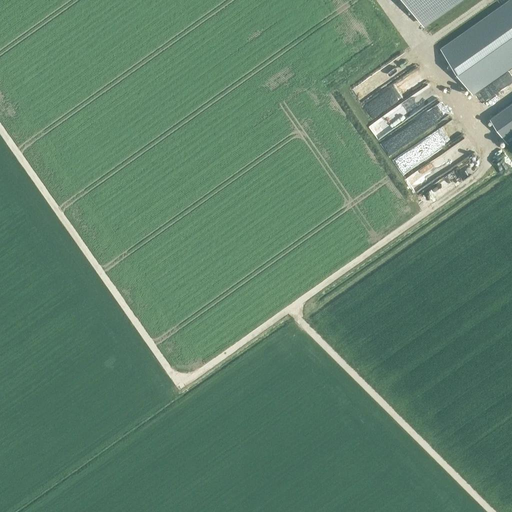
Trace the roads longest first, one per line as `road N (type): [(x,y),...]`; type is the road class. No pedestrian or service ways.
road 1 (track): [(479,175),(180,384),(0,128)]
road 2 (track): [(492,511),(292,310)]
